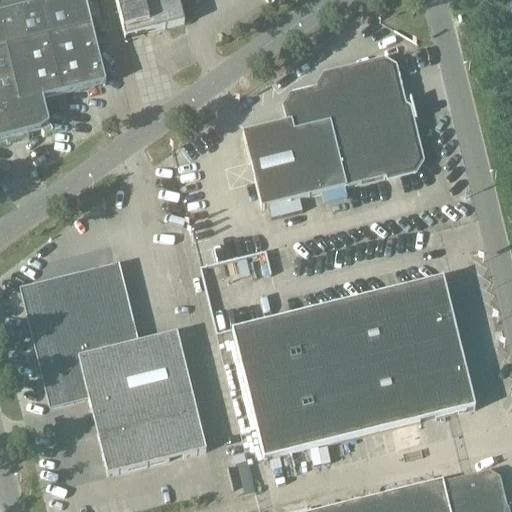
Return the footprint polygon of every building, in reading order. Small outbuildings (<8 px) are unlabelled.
[(0,0),(0,17),(72,0),(0,0)] [(41,100),(53,98),(104,86),(83,0),(72,0),(0,17),(0,142),(6,141),(7,145),(10,145),(28,140),(27,136),(40,132),(48,126),(41,100)] [(114,0),(124,41),(184,26),(182,19),(177,0),(114,0)] [(413,173),(419,164),(409,123),(402,118),(400,110),(401,109),(392,71),(383,65),(325,80),(319,89),(320,93),(291,100),(286,110),(289,124),(242,135),(261,211),(413,173)] [(216,288),(263,275),(259,262),(213,275),(216,288)] [(205,454),(176,337),(176,336),(132,347),(127,329),(130,328),(116,271),(22,295),(51,410),(87,401),(106,479),(205,454)] [(442,281),(231,333),(263,463),(474,411),(442,281)] [(226,470),(234,501),(254,496),(246,464),(226,470)] [(505,511),(505,510),(498,481),(488,476),(443,487),(442,483),(323,511),(505,511)]
